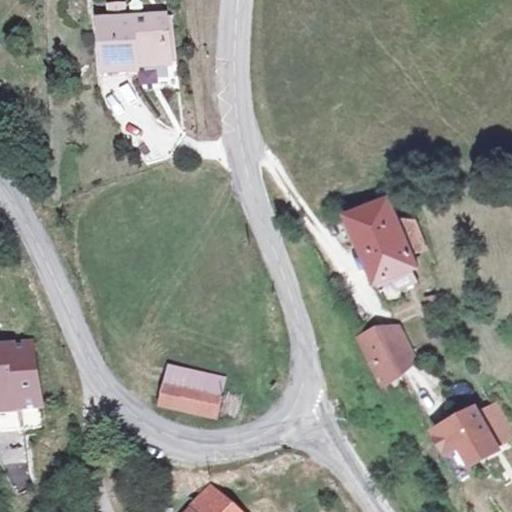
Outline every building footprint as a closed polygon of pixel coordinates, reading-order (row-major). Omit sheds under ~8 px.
[(98,0),(101,10),(116,7),(114,0),(98,0)] [(160,0),(159,0),(155,1),(166,47),(171,46),(160,0)] [(166,47),(155,1),(89,15),(100,69),(136,61),(134,54),(166,47)] [(396,221),(384,191),(344,208),(374,280),(387,275),(406,267),(413,264),(406,245),(396,221)] [(411,215),(396,221),(406,245),(421,239),(411,215)] [(411,279),(406,267),(387,275),(392,288),(411,279)] [(371,321),(369,322),(388,358),(403,351),(389,323),(371,321)] [(388,358),(369,322),(349,333),(375,378),(384,372),(381,362),(388,358)] [(0,392),(10,392),(6,332),(0,332),(0,392)] [(204,356),(148,345),(151,366),(207,375),(204,356)] [(207,375),(151,366),(148,387),(203,396),(207,375)] [(462,402),(420,424),(432,447),(446,473),(459,466),(454,456),(483,442),(462,402)] [(234,511),(240,507),(199,471),(178,492),(201,511),(234,511)] [(201,511),(178,492),(159,511),(201,511)]
